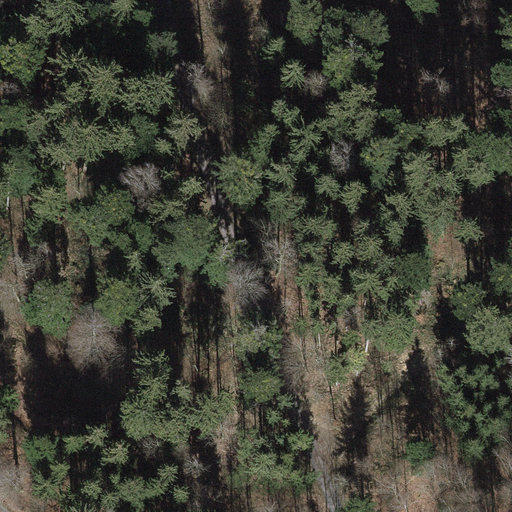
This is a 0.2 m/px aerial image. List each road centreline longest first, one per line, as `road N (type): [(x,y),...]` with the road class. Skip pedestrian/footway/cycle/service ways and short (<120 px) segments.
road 1 (track): [(511,311),(423,363),(317,472),(253,496),(193,485),(123,443),(0,324)]
road 2 (track): [(333,511),(241,289),(163,0)]
